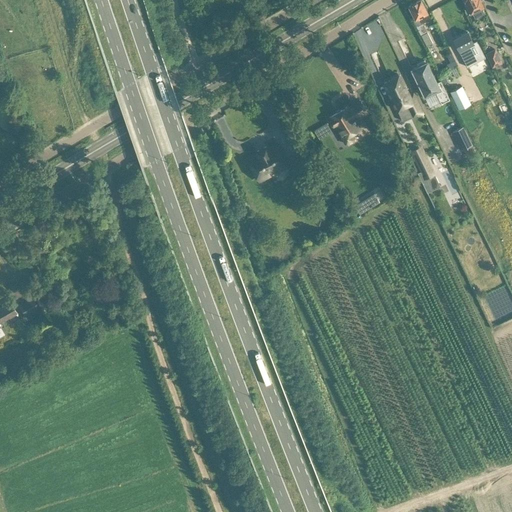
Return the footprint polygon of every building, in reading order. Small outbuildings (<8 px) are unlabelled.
[(415,19),(413,20),(416,27),(421,24),(431,19),(421,0),(418,0),(408,5),(415,19)] [(463,0),(464,0),(463,0),(467,0),(469,3),(466,4),(470,12),(472,11),(475,18),(483,14),(480,7),(482,6),(479,0),(463,0)] [(421,24),(416,27),(421,35),(425,33),(421,24)] [(421,35),(427,46),(433,43),(427,32),(425,33),(421,35)] [(475,46),(467,32),(454,39),(461,53),(475,46)] [(495,50),(487,54),(493,66),(501,62),(495,50)] [(450,99),(448,96),(441,80),(437,82),(427,61),(426,62),(425,60),(417,64),(418,66),(411,69),(424,96),(435,91),(441,103),(450,99)] [(451,63),(447,65),(450,70),(458,66),(455,60),(451,63)] [(443,76),(452,95),(465,89),(455,69),(443,76)] [(422,113),(415,96),(413,93),(409,95),(400,75),(398,75),(397,73),(389,77),(390,79),(384,82),(397,109),(408,104),(413,116),(417,114),(418,115),(422,113)] [(330,122),(332,125),(333,125),(335,124),(346,143),(352,139),(350,135),(360,129),(354,119),(367,112),(360,101),(348,108),(347,107),(330,117),(332,120),(330,120),(330,122)] [(474,143),(465,125),(453,131),(461,149),(474,143)] [(287,162),(277,144),(269,148),(267,149),(265,147),(257,151),(258,154),(248,159),(258,179),(266,175),(265,173),(275,168),(276,170),(288,164),(287,162)] [(421,146),(410,151),(424,179),(434,174),(421,146)] [(304,161),(290,168),(292,172),(299,185),(312,178),(304,161)] [(366,202),(353,211),(357,217),(370,208),(366,202)] [(37,293),(18,304),(26,317),(45,307),(37,293)] [(0,324),(0,325),(1,324),(0,323),(0,320),(16,312),(17,315),(18,314),(11,301),(10,302),(0,307),(0,324)] [(53,321),(43,327),(47,334),(57,328),(53,321)] [(58,329),(47,335),(52,342),(62,336),(58,329)]
